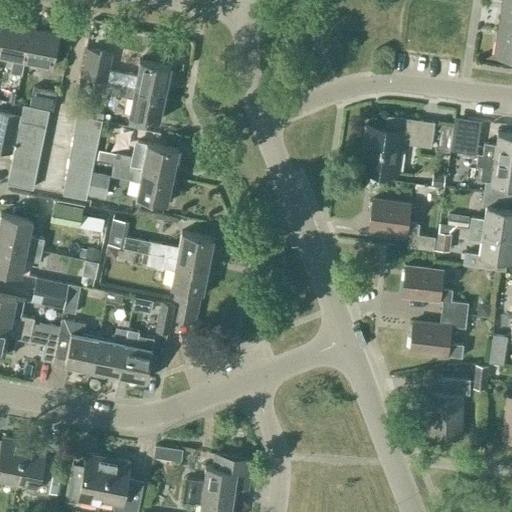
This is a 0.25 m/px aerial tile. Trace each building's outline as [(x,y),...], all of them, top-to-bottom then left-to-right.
[(501,0),(497,27),(511,29),(511,0),(508,0),(501,0)] [(89,17),(88,36),(102,36),(103,17),(89,17)] [(10,72),(20,75),(23,62),(24,57),(30,28),(1,22),(0,29),(0,56),(12,59),(10,72)] [(511,29),(497,27),(493,55),(511,58),(511,29)] [(51,67),(58,34),(30,28),(24,57),(23,62),(51,67)] [(82,75),(94,78),(165,92),(171,65),(139,59),(136,74),(108,68),(112,53),(88,48),(82,75)] [(160,120),(165,92),(94,78),(91,89),(131,97),(128,113),(160,120)] [(33,85),(29,102),(53,107),(57,90),(33,85)] [(23,104),(21,112),(20,119),(45,124),(49,109),(23,104)] [(0,149),(12,152),(20,113),(0,108),(0,149)] [(77,115),(75,126),(99,131),(102,120),(77,115)] [(430,146),(433,121),(386,115),(384,129),(364,126),(359,167),(398,172),(402,142),(430,146)] [(20,119),(17,135),(42,140),(45,124),(20,119)] [(462,151),(466,123),(454,121),(450,149),(462,151)] [(75,126),(73,137),(97,142),(99,131),(75,126)] [(482,154),(490,155),(511,158),(511,133),(497,131),(495,143),(484,141),(482,153),(482,154)] [(17,135),(13,150),(39,156),(42,140),(17,135)] [(73,137),(70,148),(95,153),(97,142),(73,137)] [(113,163),(172,176),(178,148),(146,142),(143,157),(115,152),(113,163)] [(70,148),(68,159),(92,164),(95,153),(70,148)] [(13,152),(10,166),(36,171),(39,156),(13,150),(13,152)] [(483,192),(511,196),(511,158),(490,155),(482,154),(482,153),(476,152),(475,165),(480,166),(479,179),(485,180),(483,192)] [(68,159),(66,171),(90,176),(92,164),(68,159)] [(167,203),(172,176),(113,163),(111,175),(138,180),(135,196),(167,203)] [(32,188),(36,171),(10,166),(7,182),(32,188)] [(66,171),(64,182),(88,187),(90,176),(66,171)] [(109,175),(91,171),(87,195),(105,198),(109,175)] [(88,187),(64,182),(61,194),(85,198),(88,187)] [(468,227),(511,233),(511,196),(483,192),(481,204),(485,204),(483,217),(470,215),(468,227)] [(368,228),(409,233),(407,245),(432,249),(434,236),(417,234),(418,223),(406,222),(409,203),(372,198),(368,228)] [(54,201),(50,220),(101,230),(104,217),(80,212),(82,206),(54,201)] [(0,212),(0,240),(41,249),(44,238),(29,235),(32,219),(0,212)] [(156,225),(170,227),(171,214),(157,212),(156,225)] [(129,221),(112,218),(107,244),(147,252),(213,265),(218,238),(181,231),(178,246),(126,235),(129,221)] [(462,264),(505,270),(506,258),(511,259),(511,233),(468,227),(467,238),(480,240),(478,254),(464,252),(462,264)] [(39,261),(41,249),(0,240),(0,269),(21,273),(24,258),(39,261)] [(180,298),(180,299),(176,318),(194,322),(200,291),(207,292),(213,265),(147,252),(145,264),(173,269),(170,285),(176,286),(173,297),(180,298)] [(441,311),(466,314),(467,302),(450,300),(452,289),(439,287),(441,269),(405,265),(401,295),(442,299),(441,311)] [(67,283),(35,276),(33,288),(65,295),(67,283)] [(80,285),(68,282),(67,283),(65,295),(62,307),(62,310),(74,312),(80,285)] [(65,295),(33,288),(30,301),(62,307),(65,295)] [(0,293),(0,321),(31,328),(34,317),(20,314),(23,299),(0,293)] [(168,331),(173,303),(161,301),(156,329),(168,331)] [(478,307),(478,313),(488,314),(489,304),(483,304),(478,307)] [(409,350),(461,356),(463,343),(447,341),(449,325),(464,327),(466,314),(441,311),(439,323),(413,320),(409,350)] [(64,363),(91,369),(98,337),(82,334),(85,323),(61,318),(58,333),(53,356),(65,358),(64,363)] [(40,359),(52,361),(53,356),(58,333),(31,328),(0,321),(0,350),(4,352),(5,351),(13,353),(16,338),(43,343),(40,359)] [(105,371),(118,374),(127,328),(115,326),(113,340),(98,337),(91,369),(93,369),(91,374),(104,377),(105,371)] [(139,331),(127,328),(118,374),(145,380),(151,347),(136,344),(139,331)] [(506,335),(492,333),(488,362),(502,364),(506,335)] [(488,365),(475,364),(473,388),(485,389),(488,365)] [(442,392),(429,392),(428,432),(461,433),(462,393),(468,393),(469,378),(442,378),(442,392)] [(502,438),(511,439),(511,396),(507,396),(502,438)] [(0,484),(1,477),(16,480),(23,440),(2,436),(0,446),(0,484)] [(45,445),(23,440),(16,480),(30,483),(29,492),(47,495),(52,470),(41,468),(45,445)] [(180,460),(182,448),(154,444),(153,456),(180,460)] [(246,487),(250,457),(215,452),(213,465),(205,464),(202,480),(186,478),(183,500),(199,502),(197,511),(230,511),(234,486),(246,487)] [(86,495),(100,497),(108,457),(86,453),(82,475),(70,473),(65,499),(84,503),(86,495)] [(129,461),(108,457),(100,497),(114,500),(111,511),(136,511),(143,480),(127,476),(129,461)]
